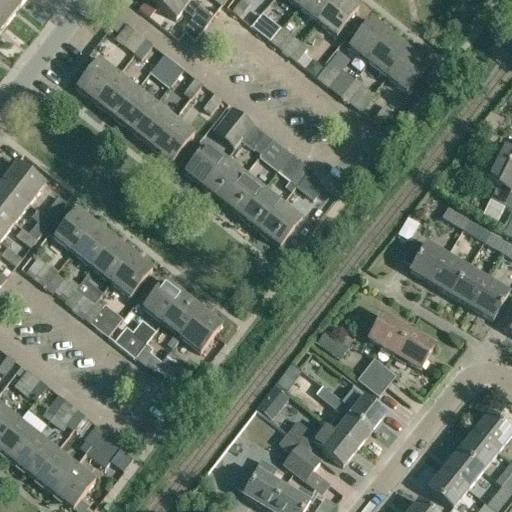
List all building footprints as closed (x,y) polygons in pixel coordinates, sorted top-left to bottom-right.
[(20,8),(9,0),(0,0),(0,23),(5,27),(20,8)] [(191,4),(185,0),(148,0),(148,1),(176,23),(191,4)] [(209,0),(221,9),(227,2),(225,0),(209,0)] [(252,31),(264,16),(262,14),(253,27),(240,17),(250,6),(243,0),(231,15),(239,21),(252,31)] [(305,0),(284,0),(297,10),(305,0)] [(335,0),(305,0),(297,10),(316,25),(335,0)] [(358,12),(341,0),(335,0),(316,25),(336,40),(358,12)] [(194,43),(212,20),(197,8),(191,16),(193,18),(181,33),(194,43)] [(264,16),(252,31),(258,36),(270,21),(264,16)] [(117,21),(110,30),(119,37),(126,28),(117,21)] [(368,66),(390,39),(370,23),(348,51),(368,66)] [(119,37),(114,42),(121,48),(133,34),(126,28),(119,37)] [(289,61),(301,46),(281,30),(269,45),(289,61)] [(409,53),(390,39),(368,66),(387,81),(409,53)] [(152,48),(145,43),(133,57),(140,63),(152,48)] [(310,52),(301,46),(289,61),(297,68),(310,52)] [(409,53),(387,81),(407,96),(428,68),(409,53)] [(169,92),(183,72),(163,57),(148,76),(169,92)] [(95,106),(117,79),(97,64),(76,91),(95,106)] [(328,91),(339,76),(332,70),(320,86),(328,91)] [(136,94),(117,79),(95,106),(114,121),(136,94)] [(195,82),(183,97),(190,103),(202,88),(195,82)] [(373,98),(361,88),(353,82),(339,101),(347,107),(348,106),(360,116),(373,98)] [(155,109),(136,94),(114,121),(134,136),(155,109)] [(227,108),(221,104),(222,103),(215,97),(202,112),(210,119),(210,118),(215,122),(227,108)] [(373,122),(380,128),(392,114),(384,107),(373,122)] [(155,109),(134,136),(153,151),(174,124),(155,109)] [(240,144),(253,128),(246,122),(232,111),(215,131),(230,143),(228,144),(237,151),(241,145),(240,144)] [(193,139),(174,124),(153,151),(172,166),(193,139)] [(271,143),(253,128),(240,144),(241,145),(258,160),(271,143)] [(284,153),(271,143),(258,160),(271,170),(273,168),(279,172),(291,157),(284,152),(284,153)] [(511,212),(511,151),(503,147),(496,162),(492,160),(481,182),(496,189),(490,202),(511,212)] [(203,191),(225,163),(206,148),(184,176),(203,191)] [(311,173),(291,157),(279,172),(297,188),(308,175),(311,173)] [(17,167),(1,186),(30,208),(44,190),(46,191),(54,181),(32,163),(24,173),(17,167)] [(225,163),(203,191),(222,206),(244,178),(225,163)] [(244,178),(222,206),(241,221),(263,193),(244,178)] [(30,208),(1,186),(0,187),(0,214),(15,227),(30,208)] [(282,207),(263,193),(241,221),(260,236),(282,207)] [(45,209),(39,216),(51,225),(66,206),(59,200),(49,213),(45,209)] [(301,222),(282,207),(260,236),(280,251),(281,249),(292,258),(304,243),(293,234),(301,222)] [(462,233),(468,223),(447,211),(441,221),(462,233)] [(0,246),(15,227),(0,214),(0,246)] [(37,226),(28,237),(36,243),(51,225),(39,216),(37,214),(31,221),(37,226)] [(73,257),(95,229),(75,214),(54,241),(73,257)] [(511,217),(504,235),(503,237),(511,241),(511,217)] [(488,236),(468,223),(462,233),(482,246),(488,236)] [(95,229),(73,257),(92,271),(113,244),(95,229)] [(36,243),(28,237),(22,232),(15,240),(30,251),(37,244),(36,243)] [(488,236),(482,246),(503,258),(509,248),(488,236)] [(113,244),(92,271),(111,286),(132,259),(113,244)] [(430,287),(446,260),(425,247),(409,275),(430,287)] [(511,249),(509,248),(503,258),(511,263),(511,249)] [(15,270),(22,263),(7,251),(0,259),(15,270)] [(44,292),(58,275),(46,266),(50,261),(42,256),(25,276),(44,292)] [(132,259),(111,286),(130,302),(152,274),(132,259)] [(446,260),(430,287),(450,300),(467,272),(446,260)] [(467,272),(450,300),(471,312),(487,284),(467,272)] [(65,281),(58,275),(44,292),(51,297),(53,295),(65,305),(75,291),(78,288),(66,279),(65,281)] [(161,327),(183,299),(164,284),(142,311),(161,327)] [(487,284),(471,312),(492,324),(508,297),(487,284)] [(75,291),(65,305),(64,307),(83,322),(95,307),(75,291)] [(183,299),(161,327),(175,337),(166,348),(172,353),(180,342),(202,314),(183,299)] [(95,307),(83,322),(108,341),(123,322),(105,308),(102,312),(95,307)] [(222,329),(202,314),(180,342),(200,357),(222,329)] [(394,358),(408,334),(382,318),(368,343),(394,358)] [(134,362),(151,339),(139,330),(133,337),(126,332),(115,347),(134,362)] [(408,334),(394,358),(420,373),(434,349),(408,334)] [(339,363),(347,351),(327,337),(319,348),(339,363)] [(171,355),(151,339),(134,362),(141,367),(142,366),(154,376),(156,374),(171,355)] [(0,376),(3,380),(15,365),(0,352),(0,376)] [(171,355),(156,374),(167,383),(174,390),(187,374),(186,374),(181,369),(184,365),(171,355)] [(364,372),(387,390),(395,379),(373,362),(364,372)] [(387,390),(364,372),(356,383),(378,400),(387,390)] [(27,402),(29,400),(35,405),(47,390),(39,384),(27,374),(14,391),(27,402)] [(346,410),(340,405),(322,390),(316,398),(339,416),(328,430),(356,452),(370,435),(343,413),(346,410)] [(351,391),(340,405),(346,410),(343,413),(370,435),(384,417),(363,400),(351,391)] [(458,413),(474,398),(467,391),(451,406),(458,413)] [(50,424),(66,404),(59,399),(46,414),(53,419),(49,424),(50,424)] [(73,433),(84,419),(81,417),(66,404),(50,424),(62,434),(62,433),(66,428),(73,433)] [(0,449),(19,425),(0,409),(0,449)] [(511,436),(488,417),(473,436),(498,456),(511,438),(511,436)] [(356,452),(328,430),(321,425),(312,437),(296,424),(286,437),(308,454),(314,447),(321,452),(320,453),(342,470),(356,452)] [(19,425),(0,449),(0,455),(16,468),(38,440),(19,425)] [(308,454),(286,437),(285,439),(270,426),(262,435),(278,447),(290,458),(312,475),(320,464),(308,454)] [(95,428),(83,443),(91,449),(103,435),(95,428)] [(473,436),(458,455),(483,475),(498,456),(473,436)] [(120,453),(101,438),(100,438),(86,457),(104,472),(120,453)] [(38,440),(16,468),(35,483),(57,455),(38,440)] [(76,470),(57,455),(35,483),(54,498),(76,470)] [(483,475),(458,455),(443,473),(468,493),(483,475)] [(312,475),(290,458),(282,469),(303,486),(312,475)] [(263,511),(270,511),(282,491),(266,481),(273,470),(261,463),(254,474),(257,476),(243,500),(263,511)] [(73,511),(95,485),(76,470),(54,498),(71,511),(73,511)] [(511,495),(511,476),(511,477),(505,472),(494,485),(501,490),(501,489),(511,497),(511,495)] [(468,493),(443,473),(428,492),(453,511),(468,493)] [(501,490),(486,508),(491,511),(499,511),(511,497),(501,489),(501,490)] [(282,491),(270,511),(304,511),(308,506),(282,491)]
